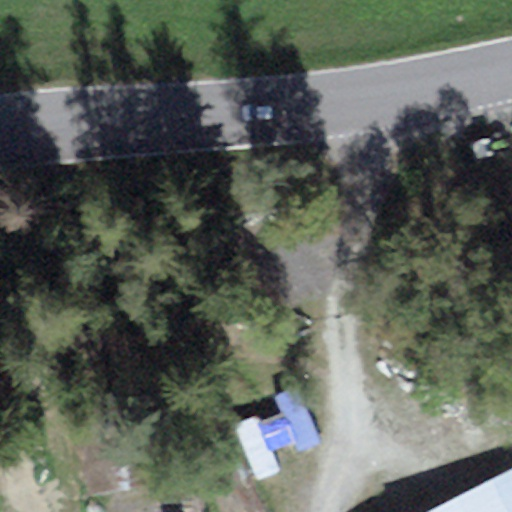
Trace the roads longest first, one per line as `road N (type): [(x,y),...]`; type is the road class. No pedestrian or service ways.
road 1 (tertiary): [(511,62),(179,121),(0,140)]
road 2 (track): [(511,438),(460,438),(390,467),(339,349),(345,95)]
